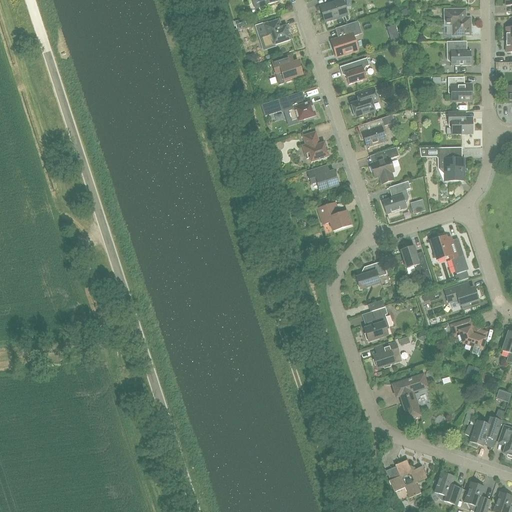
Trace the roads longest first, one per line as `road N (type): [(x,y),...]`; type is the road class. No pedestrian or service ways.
road 1 (track): [(171,0),(339,511)]
road 2 (unclassified): [(196,511),(30,0)]
road 3 (residential): [(511,477),(384,434),(374,422),(334,300),(344,260),(374,239)]
road 4 (residential): [(374,239),(297,0)]
road 5 (track): [(0,359),(92,347),(108,334),(88,250),(96,205)]
road 6 (residential): [(488,131),(485,0)]
